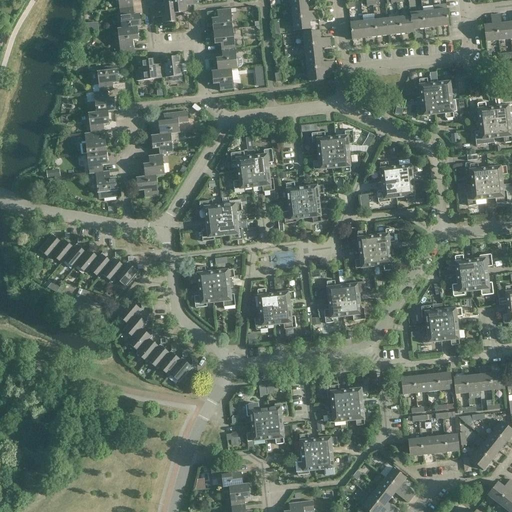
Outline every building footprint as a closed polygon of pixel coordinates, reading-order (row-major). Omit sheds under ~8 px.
[(118,0),(120,9),(133,8),(132,1),(137,0),(118,0)] [(156,0),(157,4),(153,4),(155,18),(162,17),(163,23),(176,21),(175,13),(173,0),(156,0)] [(173,0),(175,13),(187,12),(187,6),(194,5),(193,0),(173,0)] [(291,7),(293,19),(318,16),(317,11),(309,12),(308,5),(291,7)] [(133,8),(120,9),(122,29),(122,30),(137,28),(141,27),(140,14),(134,15),(133,8)] [(231,9),(217,11),(218,18),(212,18),(213,31),(233,29),(231,9)] [(448,25),(446,9),(434,10),(436,27),(448,25)] [(424,28),(436,27),(434,10),(422,12),(424,28)] [(424,28),(422,12),(410,13),(410,16),(412,30),(424,28)] [(500,14),(496,15),(498,41),(510,39),(509,23),(501,23),(500,14)] [(491,15),(492,24),(484,25),(486,42),(498,41),(496,15),(491,15)] [(310,21),(318,20),(318,16),(293,19),(294,30),(311,28),(310,21)] [(413,32),(412,30),(410,16),(399,17),(401,34),(413,32)] [(389,35),(401,34),(399,17),(387,19),(389,35)] [(387,19),(375,20),(377,37),(389,35),(387,19)] [(377,37),(375,20),(363,22),(365,38),(377,37)] [(353,39),(365,38),(363,22),(351,23),(353,39)] [(122,30),(122,29),(118,29),(121,55),(130,54),(130,48),(133,48),(132,40),(139,39),(137,28),(122,30)] [(233,29),(213,31),(215,44),(221,43),(222,50),(236,49),(233,29)] [(321,39),(320,32),(303,34),(305,45),(330,43),(329,38),(321,39)] [(305,45),(306,57),(322,55),(322,48),(330,47),(330,43),(305,45)] [(236,49),(222,50),(222,57),(216,58),(218,71),(232,69),(232,70),(238,69),(238,68),(239,68),(241,67),(243,65),(243,63),(243,60),(242,58),(240,57),(238,56),(237,56),(236,49)] [(332,62),(323,63),(322,55),(306,57),(307,69),(332,66),(332,62)] [(168,64),(161,65),(163,78),(183,76),(180,56),(167,58),(168,64)] [(137,82),(160,79),(163,78),(161,65),(154,66),(153,60),(140,61),(142,71),(135,72),(137,82)] [(119,83),(117,70),(117,65),(97,68),(98,72),(100,92),(108,91),(108,92),(112,92),(114,91),(113,84),(119,83)] [(333,71),(332,66),(307,69),(309,81),(325,79),(324,72),(333,71)] [(232,69),(218,71),(212,71),(213,84),(219,83),(220,91),(234,89),(234,86),(232,70),(232,69)] [(275,73),(276,82),(284,81),(283,72),(275,73)] [(437,83),(435,84),(437,99),(452,97),(451,90),(457,90),(456,76),(447,77),(448,82),(437,83)] [(437,99),(435,84),(428,84),(428,78),(419,79),(422,100),(437,99)] [(472,81),(466,87),(470,91),(476,84),(472,81)] [(476,96),(481,91),(477,88),(473,93),(476,96)] [(100,92),(94,92),(97,113),(108,111),(116,110),(115,98),(112,98),(109,98),(108,92),(108,91),(100,92)] [(452,100),(452,97),(437,99),(439,114),(445,113),(446,119),(454,118),(454,112),(457,111),(455,99),(452,100)] [(437,99),(422,100),(422,107),(416,108),(417,116),(439,114),(437,99)] [(486,102),(477,103),(479,125),(480,125),(495,123),(493,108),(487,108),(486,102)] [(191,107),(198,113),(201,109),(200,108),(195,104),(195,103),(194,104),(191,107)] [(511,105),(493,108),(495,123),(510,121),(510,114),(511,113),(511,105)] [(396,107),(395,114),(402,116),(403,109),(396,107)] [(108,111),(97,113),(89,113),(91,133),(99,132),(99,133),(105,132),(104,125),(110,124),(108,111)] [(189,122),(188,112),(164,115),(165,122),(159,123),(160,135),(177,133),(178,134),(180,134),(179,123),(189,122)] [(511,123),(511,124),(510,121),(495,123),(497,138),(504,137),(504,143),(511,142),(511,123)] [(495,123),(480,125),(481,131),(475,132),(476,145),(494,143),(494,138),(497,138),(495,123)] [(344,131),(345,135),(331,137),(332,152),(350,151),(349,144),(354,144),(353,130),(344,131)] [(85,134),(86,141),(81,142),(79,144),(81,155),(87,154),(87,155),(107,152),(106,139),(100,140),(99,133),(99,132),(91,133),(85,134)] [(331,137),(325,137),(325,132),(311,133),(312,143),(313,143),(313,142),(316,142),(317,154),(332,152),(331,137)] [(177,133),(160,135),(152,136),(153,149),(159,148),(160,155),(163,155),(163,156),(174,154),(172,143),(177,143),(178,141),(178,134),(177,133)] [(254,172),(269,170),(268,163),(274,163),(272,149),(264,150),(264,155),(252,157),(254,172)] [(351,167),(350,151),(332,152),(334,169),(341,168),(342,173),(351,172),(350,167),(351,167)] [(107,152),(87,155),(90,174),(96,174),(104,173),(104,172),(103,165),(109,164),(107,152)] [(254,172),(252,157),(245,158),(245,152),(231,153),(232,162),(237,161),(239,174),(254,172)] [(317,154),(318,161),(313,161),(314,170),(319,169),(319,170),(334,169),(332,152),(317,154)] [(160,155),(149,156),(150,164),(144,165),(146,178),(157,176),(157,177),(166,176),(163,156),(163,155),(160,155)] [(398,182),(396,167),(389,168),(389,162),(380,163),(383,184),(398,182)] [(467,170),(466,170),(466,172),(467,172),(468,174),(468,176),(471,176),(472,185),(487,184),(486,168),(479,169),(478,163),(470,164),(467,165),(467,167),(467,170)] [(398,182),(413,180),(412,174),(418,173),(417,165),(396,167),(398,182)] [(507,166),(486,168),(487,184),(502,182),(502,175),(508,175),(507,166)] [(270,179),(269,170),(254,172),(256,187),(262,186),(263,192),(275,191),(274,179),(270,179)] [(109,171),(104,172),(104,173),(96,174),(98,194),(99,194),(100,200),(118,197),(117,191),(118,191),(117,178),(111,179),(109,171)] [(254,172),(239,174),(240,181),(234,181),(235,190),(234,190),(235,194),(245,192),(244,188),(256,187),(254,172)] [(157,176),(146,178),(137,179),(139,192),(144,191),(145,198),(160,196),(157,177),(157,176)] [(413,180),(398,182),(400,197),(406,197),(407,203),(415,201),(413,180)] [(398,182),(383,184),(383,191),(377,191),(379,203),(391,202),(390,198),(400,197),(398,182)] [(502,182),(487,184),(489,199),(496,198),(496,204),(508,203),(507,191),(504,191),(502,182)] [(304,203),(302,188),(296,188),(295,183),(286,184),(289,205),(304,203)] [(487,184),(472,185),(473,192),(467,193),(468,206),(477,205),(476,200),(489,199),(487,184)] [(304,203),(319,201),(319,194),(324,194),(324,185),(302,188),(304,203)] [(222,221),(220,205),(214,206),(213,200),(199,202),(200,210),(205,210),(207,222),(222,221)] [(236,212),(242,211),(241,200),(229,201),(229,204),(220,205),(222,221),(237,219),(236,212)] [(319,201),(304,203),(306,218),(313,217),(313,223),(322,222),(319,202),(319,201)] [(304,203),(289,205),(290,211),(284,212),(285,224),(297,223),(297,219),(306,218),(304,203)] [(237,219),(222,221),(224,236),(230,235),(231,241),(237,240),(243,239),(242,228),(238,228),(237,219)] [(222,221),(207,222),(208,229),(202,230),(203,242),(215,240),(215,237),(224,236),(222,221)] [(386,234),(373,236),(375,251),(390,249),(390,242),(396,242),(394,228),(386,229),(386,234)] [(366,231),(358,232),(360,253),(375,251),(373,236),(367,237),(366,231)] [(60,244),(50,236),(40,249),(51,258),(54,254),(61,245),(60,244)] [(61,245),(54,254),(63,262),(66,260),(74,250),(73,249),(63,241),(60,244),(61,245)] [(74,250),(66,260),(75,267),(78,264),(86,255),(85,254),(75,246),(73,249),(74,250)] [(390,249),(375,251),(377,266),(384,265),(385,271),(393,270),(390,249)] [(86,255),(78,264),(87,272),(90,269),(98,260),(97,259),(87,251),(85,254),(86,255)] [(375,251),(360,253),(361,260),(355,260),(356,269),(377,266),(375,251)] [(473,275),(488,274),(487,267),(493,266),(491,254),(480,255),(480,259),(471,260),(473,275)] [(98,260),(90,269),(100,277),(103,273),(111,264),(110,263),(100,255),(97,259),(98,260)] [(473,275),(471,260),(464,261),(464,255),(455,256),(457,274),(458,277),(473,275)] [(112,261),(110,263),(111,264),(103,273),(113,281),(117,278),(124,269),(123,268),(113,260),(112,261)] [(126,264),(123,268),(124,269),(117,278),(126,285),(137,273),(126,264)] [(215,287),(213,272),(206,272),(206,266),(197,267),(200,288),(215,287)] [(215,287),(230,285),(229,278),(235,278),(234,269),(213,272),(215,287)] [(488,274),(473,275),(475,291),(481,290),(482,296),(494,294),(492,282),(489,283),(488,274)] [(473,275),(458,277),(458,284),(452,285),(454,297),(466,295),(465,292),(475,291),(473,275)] [(345,301),(343,286),(336,286),(335,281),(327,282),(329,303),(345,301)] [(345,301),(360,299),(359,292),(365,292),(364,283),(343,286),(345,301)] [(231,294),(230,285),(215,287),(217,302),(223,301),(224,307),(236,306),(235,294),(231,294)] [(215,287),(200,288),(201,295),(195,296),(196,308),(208,307),(208,303),(217,302),(215,287)] [(275,309),(273,294),(267,295),(266,289),(258,290),(260,311),(275,309)] [(275,309),(290,307),(290,301),(296,300),(295,291),(273,294),(275,309)] [(360,299),(345,301),(346,316),(353,315),(354,321),(366,320),(364,308),(361,308),(360,299)] [(345,301),(329,303),(330,309),(324,310),(326,323),(334,322),(334,318),(346,316),(345,301)] [(136,316),(140,311),(130,303),(120,315),(129,323),(135,316),(136,316)] [(434,311),(433,305),(421,307),(422,318),(426,318),(427,328),(442,326),(441,310),(434,311)] [(511,306),(508,307),(509,314),(503,315),(504,323),(511,322),(511,306)] [(291,316),(290,307),(275,309),(277,324),(284,323),(285,329),(297,328),(295,316),(291,316)] [(443,310),(441,310),(442,326),(458,324),(457,317),(463,316),(462,308),(443,310)] [(275,309),(260,311),(261,317),(255,318),(256,330),(268,329),(268,325),(277,324),(275,309)] [(135,316),(129,323),(125,328),(134,336),(141,329),(146,324),(145,324),(136,316),(135,316)] [(321,325),(320,317),(311,318),(312,326),(321,325)] [(458,324),(442,326),(444,341),(451,340),(452,346),(460,345),(459,340),(458,324)] [(442,326),(427,328),(428,334),(422,335),(423,343),(444,341),(442,326)] [(141,329),(134,336),(130,342),(140,350),(149,339),(151,338),(141,329)] [(149,339),(140,350),(138,352),(148,361),(150,359),(161,347),(160,346),(158,347),(149,339)] [(161,347),(150,359),(160,368),(161,367),(172,354),(170,353),(169,354),(161,347)] [(180,361),(172,354),(161,367),(170,375),(172,373),(182,361),(181,360),(180,361)] [(192,369),(182,361),(172,373),(181,381),(185,377),(192,369)] [(503,372),(490,373),(492,390),(505,389),(503,372)] [(450,373),(438,374),(440,391),(452,389),(450,373)] [(492,390),(490,373),(478,375),(480,391),(492,390)] [(438,374),(426,376),(428,392),(440,391),(438,374)] [(478,375),(467,376),(468,393),(480,391),(478,375)] [(428,392),(426,376),(414,377),(416,393),(428,392)] [(468,393),(467,376),(454,378),(456,394),(468,393)] [(404,395),(416,393),(414,377),(402,378),(404,395)] [(339,385),(327,386),(328,398),(332,398),(333,407),(348,405),(346,390),(339,391),(339,385)] [(348,405),(363,404),(362,397),(368,397),(367,388),(346,390),(348,405)] [(274,408),(266,409),(267,424),(282,422),(282,416),(288,415),(286,403),(274,404),(274,408)] [(258,404),(246,405),(247,417),(251,416),(252,426),(267,424),(266,409),(259,410),(258,404)] [(365,425),(363,404),(348,405),(349,421),(356,420),(357,426),(365,425)] [(348,405),(333,407),(333,414),(327,414),(328,423),(349,421),(348,405)] [(511,435),(511,429),(501,421),(494,431),(507,442),(511,435)] [(285,444),(282,422),(267,424),(269,439),(275,439),(276,445),(285,444)] [(267,424),(252,426),(253,432),(247,433),(248,442),(253,441),(269,439),(267,424)] [(494,431),(486,441),(499,451),(507,442),(494,431)] [(317,454),(316,439),(309,440),(308,434),(300,435),(302,456),(317,454)] [(459,451),(457,434),(445,436),(447,452),(459,451)] [(435,454),(447,452),(445,436),(433,437),(435,454)] [(317,454),(332,453),(332,446),(338,446),(337,437),(316,439),(317,454)] [(435,454),(433,437),(421,438),(423,455),(435,454)] [(411,456),(423,455),(421,438),(409,440),(411,456)] [(486,441),(479,450),(492,460),(499,451),(486,441)] [(360,442),(356,447),(360,451),(364,446),(360,442)] [(492,460),(479,450),(471,460),(484,470),(492,460)] [(332,453),(317,454),(319,470),(325,469),(326,475),(335,474),(332,453)] [(302,456),(303,463),(296,463),(297,475),(309,474),(309,471),(319,470),(317,454),(302,456)] [(347,463),(350,462),(352,460),(351,457),(349,455),(346,455),(344,458),(344,461),(347,463)] [(223,487),(229,486),(243,484),(241,472),(235,472),(234,464),(211,467),(212,477),(222,476),(223,487)] [(406,478),(393,468),(386,478),(412,498),(416,494),(402,483),(406,478)] [(362,475),(357,471),(353,477),(357,480),(362,475)] [(408,503),(412,498),(386,478),(378,487),(391,497),(395,493),(408,503)] [(488,495),(498,502),(511,484),(511,481),(510,480),(504,487),(498,482),(488,495)] [(249,483),(243,484),(229,486),(231,506),(245,504),(244,497),(250,497),(249,483)] [(511,492),(511,484),(498,502),(507,510),(511,504),(511,492)] [(378,487),(371,496),(390,511),(400,511),(388,502),(391,497),(378,487)] [(390,511),(371,496),(363,506),(370,511),(379,511),(380,511),(390,511)] [(284,511),(309,511),(314,511),(313,501),(290,503),(290,511),(284,511)]
